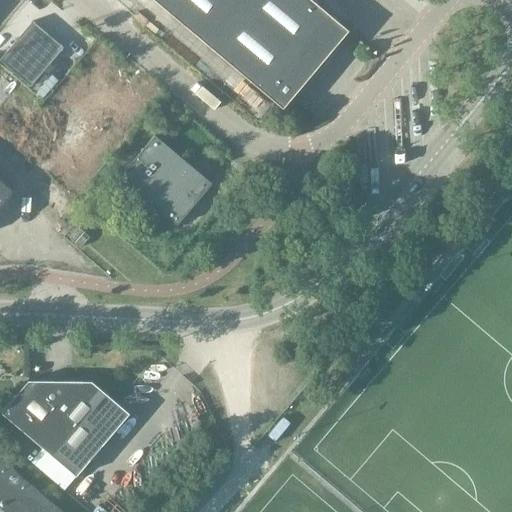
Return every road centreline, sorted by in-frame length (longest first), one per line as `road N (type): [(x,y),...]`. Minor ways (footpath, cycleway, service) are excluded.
road 1 (tertiary): [(0,314),(203,320),(288,306),(367,242),(511,61)]
road 2 (unclassified): [(446,0),(336,129),(302,145),(243,134),(72,0)]
